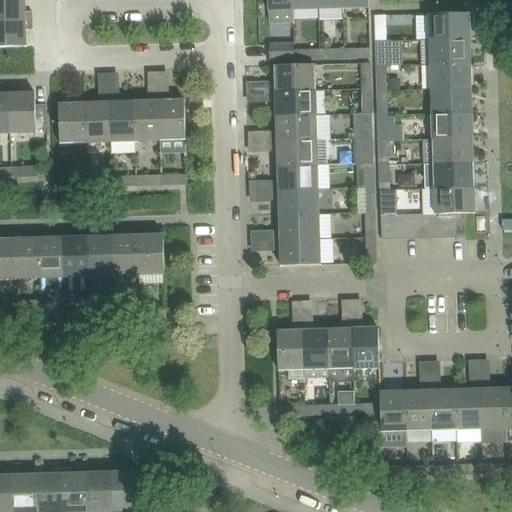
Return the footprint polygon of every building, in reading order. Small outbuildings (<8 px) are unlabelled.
[(26,12),(25,0),(0,0),(0,22),(33,21),(33,12),(26,12)] [(294,11),(293,0),(268,0),(268,12),(294,11)] [(318,10),(317,0),(293,0),(294,11),(318,10)] [(344,9),(343,0),(317,0),(318,10),(344,9)] [(369,9),(368,0),(343,0),(344,9),(369,9)] [(471,39),(470,14),(429,15),(430,41),(471,39)] [(0,47),(27,47),(26,30),(34,30),(33,21),(0,22),(0,47)] [(385,42),(385,25),(376,26),(376,42),(385,42)] [(471,64),(471,39),(430,41),(430,66),(471,64)] [(403,41),(385,42),(386,66),(403,66),(403,41)] [(385,42),(376,42),(376,46),(377,66),(386,66),(385,42)] [(295,61),(295,51),(294,51),(294,43),(269,43),(270,62),(295,61)] [(355,50),(355,59),(371,59),(370,49),(355,50)] [(336,60),(336,50),(319,51),(319,60),(336,60)] [(319,60),(319,51),(295,51),(295,61),(319,60)] [(472,89),(471,64),(430,66),(431,90),(472,89)] [(316,91),(315,66),(274,67),(275,84),(268,84),(268,93),(316,91)] [(371,74),(362,74),(362,90),(372,90),(371,74)] [(386,92),(386,76),(377,76),(378,92),(386,92)] [(401,81),(388,81),(388,92),(401,92),(401,81)] [(0,133),(11,133),(10,87),(1,87),(1,94),(0,93),(0,133)] [(37,133),(36,92),(19,93),(19,87),(10,87),(11,133),(37,133)] [(473,114),(472,89),(431,90),(432,115),(473,114)] [(372,90),(362,90),(362,106),(372,106),(372,90)] [(317,116),(316,91),(268,93),(269,102),(275,102),(276,117),(317,116)] [(386,109),(386,92),(378,92),(378,109),(386,109)] [(161,141),(159,94),(151,94),(151,101),(135,101),(136,142),(161,141)] [(169,94),(159,94),(161,141),(186,141),(185,100),(169,100),(169,94)] [(111,143),(109,96),(101,96),(101,102),(85,103),(86,143),(111,143)] [(136,142),(135,101),(119,102),(119,96),(109,96),(111,143),(136,142)] [(86,143),(85,103),(60,103),(61,144),(86,143)] [(372,114),(353,115),(354,140),(373,139),(372,114)] [(474,138),(473,114),(432,115),(432,139),(474,138)] [(318,141),(317,116),(276,117),(276,133),(270,134),(270,143),(318,141)] [(378,118),(379,125),(387,125),(388,141),(395,140),(405,140),(405,127),(396,127),(396,118),(378,118)] [(388,141),(387,125),(379,125),(379,141),(388,141)] [(268,144),(268,131),(249,130),(249,144),(268,144)] [(474,162),(474,138),(432,139),(433,164),(474,162)] [(374,164),(373,139),(354,140),(355,165),(357,165),(374,164)] [(395,140),(388,141),(379,141),(379,158),(395,157),(395,140)] [(328,166),(327,141),(318,141),(270,143),(270,152),(277,152),(278,167),(318,166),(328,166)] [(475,188),(474,162),(433,164),(433,165),(424,165),(425,189),(434,189),(475,188)] [(374,164),(357,165),(357,188),(365,188),(375,188),(375,173),(374,164)] [(319,191),(318,166),(278,167),(278,183),(272,183),(272,192),(319,191)] [(38,177),(38,167),(13,168),(13,178),(38,177)] [(389,174),(380,175),(381,191),(390,191),(389,174)] [(415,175),(398,175),(398,188),(415,188),(415,175)] [(177,176),(161,177),(161,186),(178,185),(177,176)] [(161,186),(161,177),(145,177),(146,186),(161,186)] [(112,187),(112,178),(96,179),(96,188),(112,187)] [(129,187),(129,178),(112,178),(112,187),(129,187)] [(78,188),(78,179),(62,179),(62,189),(78,188)] [(375,205),(375,188),(365,188),(366,213),(375,213),(375,205)] [(476,214),(475,188),(434,189),(435,215),(441,215),(453,215),(465,214),(476,214)] [(320,215),(319,191),(272,192),(272,201),(279,201),(279,216),(320,215)] [(390,191),(381,191),(382,216),(394,216),(397,216),(396,191),(390,191)] [(375,213),(366,213),(367,238),(376,238),(375,213)] [(466,239),(465,214),(453,215),(454,239),(466,239)] [(321,239),(320,215),(279,216),(280,233),(273,233),(274,241),(321,239)] [(418,240),(417,215),(406,216),(406,241),(418,240)] [(430,240),(429,215),(417,215),(418,240),(430,240)] [(442,240),(441,215),(435,215),(429,215),(430,240),(442,240)] [(454,239),(453,215),(441,215),(442,240),(454,239)] [(394,241),(394,216),(382,216),(383,241),(394,241)] [(406,241),(406,216),(397,216),(394,216),(394,241),(406,241)] [(114,277),(113,230),(104,230),(104,237),(88,237),(90,277),(114,277)] [(139,276),(138,236),(122,236),(122,230),(113,230),(114,277),(139,276)] [(65,278),(63,231),(54,232),(54,238),(39,239),(40,279),(65,278)] [(90,277),(88,237),(73,238),(72,231),(63,231),(65,278),(90,277)] [(0,280),(16,280),(14,233),(4,233),(5,240),(0,239),(0,280)] [(40,279),(39,239),(23,239),(23,233),(14,233),(16,280),(40,279)] [(163,234),(138,236),(139,276),(165,275),(163,234)] [(367,264),(377,263),(376,238),(367,238),(367,264)] [(322,266),(321,239),(274,241),(274,251),(280,251),(281,267),(322,266)] [(341,311),(361,312),(361,300),(341,299),(341,311)] [(41,301),(16,301),(17,314),(17,323),(42,323),(41,313),(41,301)] [(141,320),(141,310),(124,311),(125,320),(141,320)] [(157,310),(141,310),(141,320),(158,320),(157,310)] [(108,321),(107,311),(91,312),(92,321),(108,321)] [(92,321),(91,312),(75,312),(75,322),(92,321)] [(58,322),(58,313),(41,313),(42,323),(58,322)] [(0,323),(9,324),(9,314),(0,314),(0,323)] [(380,369),(379,329),(363,330),(362,322),(353,323),(354,370),(380,369)] [(354,370),(353,323),(344,323),(344,330),(329,330),(330,370),(354,370)] [(305,371),(304,324),(294,324),(294,331),(279,332),(280,372),(288,372),(289,382),(305,381),(305,371)] [(330,370),(329,330),(313,331),(313,324),(304,324),(305,371),(330,370)] [(471,372),(488,373),(488,360),(471,359),(471,372)] [(419,374),(439,373),(439,360),(418,361),(419,374)] [(482,430),(481,383),(472,384),(472,390),(457,390),(458,431),(482,430)] [(507,429),(506,389),(490,390),(490,383),(481,383),(482,430),(507,429)] [(433,432),(431,384),(423,385),(423,392),(406,392),(408,433),(433,432)] [(458,431),(457,390),(441,391),(441,384),(431,384),(433,432),(458,431)] [(408,433),(406,392),(381,393),(383,434),(408,433)] [(356,415),(355,405),(339,406),(340,415),(356,415)] [(372,405),(355,405),(356,415),(372,414),(372,405)] [(322,406),(306,407),(306,416),(323,416),(322,406)] [(306,416),(306,407),(290,407),(290,417),(306,416)] [(483,475),(483,465),(467,466),(467,475),(483,475)] [(500,474),(499,465),(483,465),(483,475),(500,474)] [(113,511),(113,466),(104,467),(104,473),(88,474),(88,511),(113,511)] [(122,466),(113,466),(113,511),(139,511),(138,472),(122,473),(122,466)] [(434,477),(434,467),(417,468),(418,477),(434,477)] [(450,476),(450,467),(434,467),(434,477),(450,476)] [(64,511),(63,468),(54,468),(54,475),(38,475),(39,511),(64,511)] [(88,511),(88,474),(73,474),(72,468),(63,468),(64,511),(88,511)] [(400,468),(395,468),(384,469),(384,478),(401,478),(400,468)] [(0,511),(14,511),(14,469),(5,470),(5,476),(0,476),(0,511)] [(39,511),(38,475),(23,476),(23,469),(14,469),(14,511),(39,511)]
